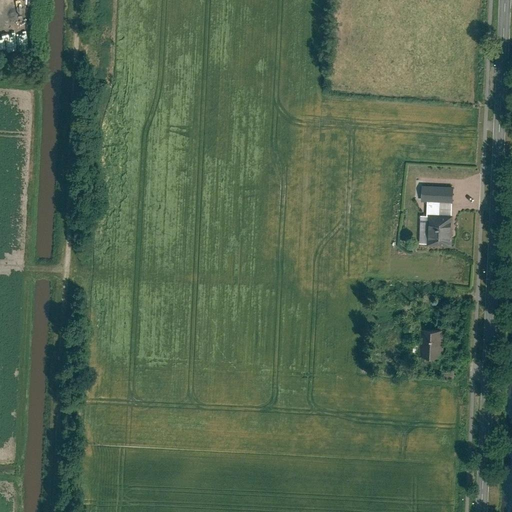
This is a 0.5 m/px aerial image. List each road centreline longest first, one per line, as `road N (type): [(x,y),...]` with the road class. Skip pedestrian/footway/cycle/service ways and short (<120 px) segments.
road 1 (track): [(45,511),(69,0)]
road 2 (tertiary): [(480,511),(503,0)]
